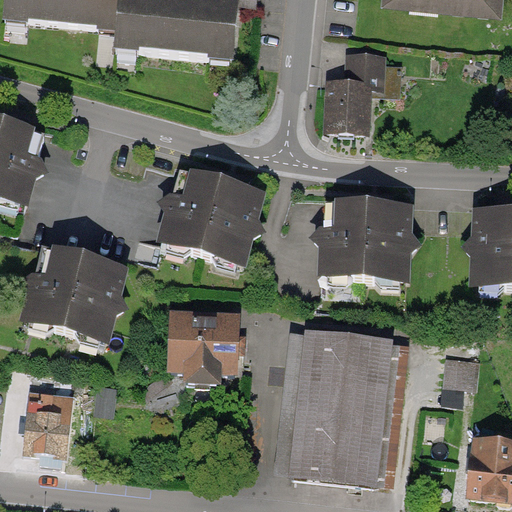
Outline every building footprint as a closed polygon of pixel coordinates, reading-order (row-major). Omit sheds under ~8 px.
[(256,19),(257,0),(194,0),(193,12),(123,6),(123,0),(6,0),(4,19),(118,30),(115,63),(233,74),(238,18),(256,19)] [(347,93),(327,91),(323,139),(369,143),(372,97),(392,98),(395,62),(349,58),(347,93)] [(43,147),(0,135),(0,209),(24,216),(43,147)] [(244,275),(261,203),(176,184),(159,256),(244,275)] [(406,288),(408,215),(322,213),(319,285),(406,288)] [(511,221),(469,220),(467,295),(511,296),(511,221)] [(107,348),(124,275),(39,255),(22,328),(107,348)] [(238,385),(239,326),(168,324),(166,383),(238,385)] [(391,352),(302,341),(282,488),(372,500),(391,352)] [(466,404),(466,392),(482,392),(483,360),(448,359),(447,403),(466,404)] [(100,418),(119,418),(120,388),(101,387),(100,418)] [(50,403),(30,401),(21,463),(66,469),(74,406),(90,408),(92,393),(52,388),(50,403)] [(511,510),(511,452),(472,450),(469,508),(511,510)]
